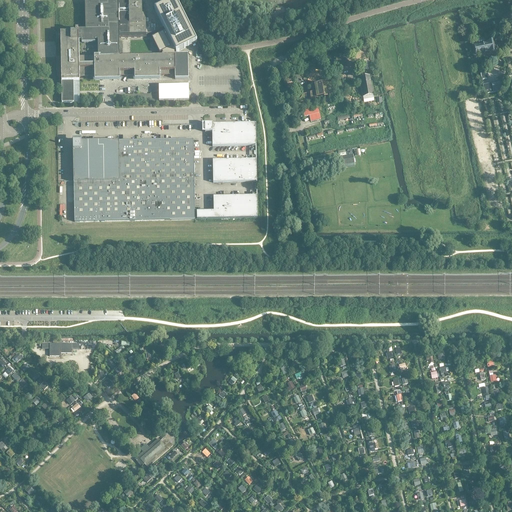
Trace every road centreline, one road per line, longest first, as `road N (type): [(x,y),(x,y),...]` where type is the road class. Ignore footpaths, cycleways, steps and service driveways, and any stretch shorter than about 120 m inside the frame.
road 1 (unclassified): [(415,0),(248,47),(218,41),(191,0)]
road 2 (unclassified): [(36,113),(243,109)]
road 3 (tertiary): [(0,247),(24,209),(25,129)]
road 4 (tertiary): [(0,0),(2,120)]
